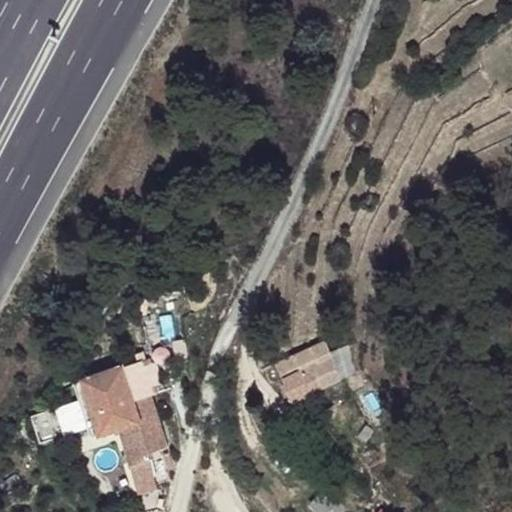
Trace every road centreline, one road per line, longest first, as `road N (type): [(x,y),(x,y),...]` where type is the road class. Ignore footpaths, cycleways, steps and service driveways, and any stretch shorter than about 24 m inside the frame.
road 1 (unclassified): [(240,511),(217,450),(212,400),(224,340),(379,0)]
road 2 (motorway): [(0,221),(117,0)]
